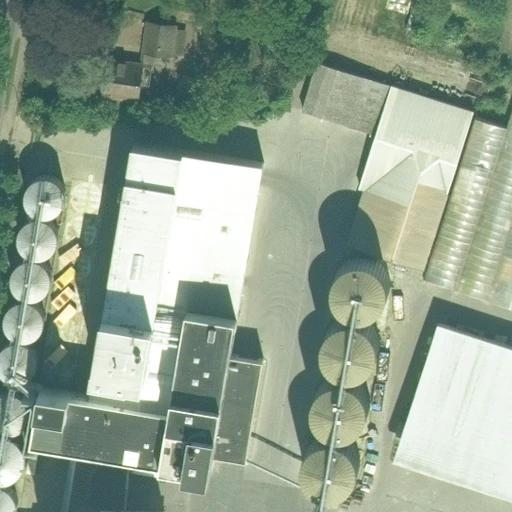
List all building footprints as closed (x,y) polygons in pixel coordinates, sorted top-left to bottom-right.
[(164,8),(133,7),(131,51),(161,52),(164,8)] [(96,61),(97,89),(141,88),(141,60),(96,61)] [(470,104),(319,61),(307,103),(376,123),(342,242),(424,266),(470,104)] [(291,137),(256,131),(235,127),(226,176),(127,159),(93,363),(88,393),(45,385),(40,415),(188,440),(200,372),(235,378),(225,435),(250,439),(266,344),(242,340),(259,243),(272,246),(291,137)] [(111,185),(112,179),(112,175),(110,172),(107,167),(102,164),(96,163),(90,165),(86,168),(84,172),(82,175),(82,179),(84,186),(87,190),(92,193),(97,194),(103,193),(108,189),(111,185)] [(103,230),(103,225),(102,219),(100,216),(98,213),(93,210),(87,210),(82,211),(77,215),(74,220),(73,226),(75,232),(79,237),(84,239),(90,240),(95,238),(100,234),(103,230)] [(393,285),(393,280),(393,274),(391,269),(388,264),(384,260),(379,257),(376,255),(370,254),(366,253),(362,254),(356,255),(351,259),(347,261),(344,266),(342,271),(340,276),(340,281),(341,287),(343,292),(346,297),(349,300),(354,303),(358,305),(363,307),(368,307),(372,306),(377,304),(382,302),(386,298),(391,290),(393,285)] [(92,281),(93,276),(92,269),(90,267),(88,264),(82,261),(76,261),(71,262),(66,266),(64,271),(63,276),(64,282),(68,287),(74,290),(79,291),(84,289),(87,288),(90,285),(92,281)] [(85,329),(86,324),(85,318),(82,313),(78,310),(72,309),(66,309),(61,312),(57,318),(56,324),(57,330),(61,335),(66,338),(71,339),(77,338),(82,334),(85,329)] [(380,344),(380,339),(380,334),(378,329),(376,324),(372,320),(367,316),(362,314),(357,313),(352,313),(348,313),(342,315),(337,318),(334,322),(331,326),(329,330),(328,335),(327,340),(328,346),(329,350),(332,355),(336,359),(340,362),(344,364),(349,365),(355,366),(360,365),(365,363),(370,360),(373,358),(377,353),(378,349),(380,344)] [(511,342),(438,319),(394,456),(511,493),(511,342)] [(50,356),(45,385),(88,393),(93,363),(50,356)] [(372,401),(373,396),(372,392),(371,386),(368,380),(364,376),(360,373),(356,371),(350,370),(346,369),(340,370),(334,372),(331,374),(327,377),(323,383),(321,386),(320,392),(320,396),(320,402),(321,406),(324,411),(328,415),(332,418),(337,421),(341,422),(346,422),(351,422),(356,421),(359,419),(364,415),(368,411),(371,406),(372,401)] [(235,378),(200,372),(188,440),(186,451),(222,457),(225,435),(235,378)] [(365,460),(365,456),(365,450),(363,445),(361,441),(357,436),(353,433),(348,431),(343,429),(337,429),(332,430),(326,432),(322,435),(318,438),(316,442),(314,446),(312,451),(312,457),(313,462),(314,466),(317,472),(321,476),(325,478),(330,481),(336,482),(340,482),(345,482),(349,480),(353,478),(357,474),(361,470),(363,466),(365,460)]
